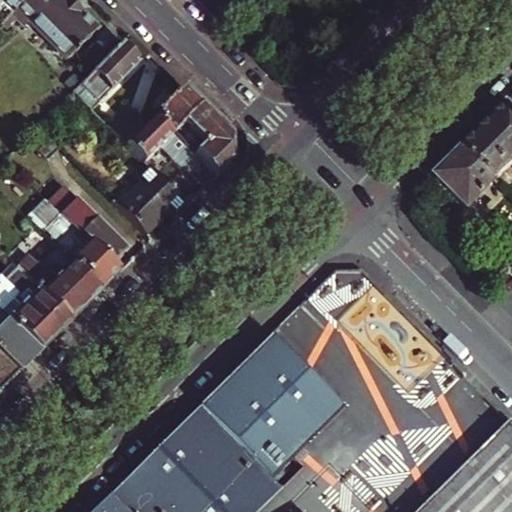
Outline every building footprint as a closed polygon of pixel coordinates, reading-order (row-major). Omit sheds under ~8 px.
[(0,0),(0,6),(1,6),(10,15),(25,0),(0,0)] [(25,0),(10,15),(9,17),(21,29),(27,23),(65,61),(96,31),(66,0),(25,0)] [(77,98),(90,111),(138,63),(121,46),(73,94),(74,94),(77,98)] [(155,118),(172,136),(183,126),(190,133),(180,143),(215,178),(229,164),(229,139),(181,91),(155,118)] [(461,147),(492,178),(511,158),(511,109),(505,103),(461,147)] [(131,114),(112,133),(126,146),(126,147),(145,127),(131,114)] [(126,147),(144,164),(161,147),(166,142),(185,163),(181,167),(204,189),(215,178),(180,143),(172,136),(155,118),(145,127),(126,147)] [(183,126),(172,136),(180,143),(190,133),(183,126)] [(38,129),(27,140),(45,158),(56,147),(38,129)] [(161,147),(181,167),(185,163),(166,142),(161,147)] [(461,147),(433,176),(437,181),(434,184),(443,193),(446,190),(466,209),(494,181),(492,178),(461,147)] [(148,169),(112,203),(145,236),(168,213),(174,219),(187,206),(148,169)] [(62,217),(111,266),(126,251),(76,202),(63,189),(49,203),(61,216),(62,217)] [(27,218),(44,235),(58,249),(101,292),(119,274),(111,266),(62,217),(61,216),(49,203),(45,200),(27,218)] [(101,292),(58,249),(32,275),(27,270),(22,275),(70,323),(101,292)] [(70,323),(22,275),(18,270),(0,287),(0,314),(40,353),(70,323)] [(0,392),(40,353),(0,314),(0,392)] [(111,497),(125,511),(266,511),(285,494),(276,485),(348,413),(342,407),(342,399),(322,379),(314,379),(305,371),(306,363),(286,343),(278,343),(273,338),(221,389),(111,497)] [(511,511),(511,425),(424,511),(511,511)] [(108,497),(92,511),(125,511),(111,497),(108,497)]
